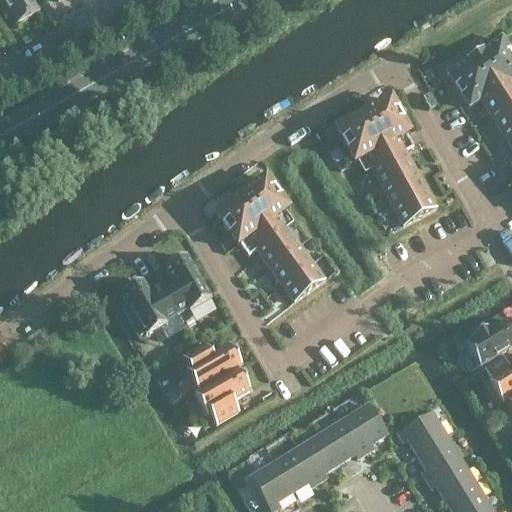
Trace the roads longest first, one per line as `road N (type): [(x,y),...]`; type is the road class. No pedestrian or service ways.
road 1 (residential): [(491,230),(277,369),(178,208)]
road 2 (primary): [(243,0),(0,137)]
road 3 (residential): [(396,65),(178,208)]
road 4 (residential): [(178,208),(0,337)]
road 5 (residential): [(396,65),(491,230)]
road 6 (residential): [(0,85),(154,0)]
